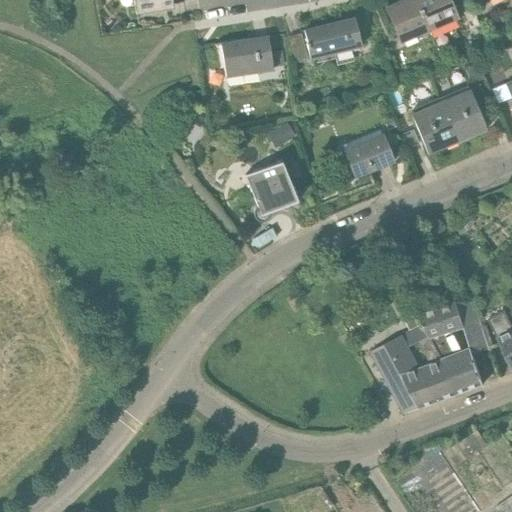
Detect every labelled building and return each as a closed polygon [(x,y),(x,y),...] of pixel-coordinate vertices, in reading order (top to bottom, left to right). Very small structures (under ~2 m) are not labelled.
[(134,0),(136,11),(172,5),(171,0),(134,0)] [(401,43),(429,31),(415,0),(402,0),(386,7),(401,43)] [(415,0),(429,31),(456,19),(448,0),(415,0)] [(304,31),(310,60),(361,48),(355,19),(304,31)] [(220,44),(226,79),(273,71),(268,37),(220,44)] [(472,84),(484,79),(474,55),(462,60),(472,84)] [(497,105),(508,101),(497,76),(486,81),(497,105)] [(439,98),(457,142),(486,130),(470,89),(468,90),(467,87),(439,98)] [(393,117),(406,112),(397,88),(384,93),(393,117)] [(427,154),(457,142),(439,98),(411,110),(412,113),(410,114),(427,154)] [(344,149),(343,149),(355,178),(394,162),(382,133),(379,135),(377,131),(342,145),(344,149)] [(412,131),(402,135),(407,148),(418,144),(412,131)] [(298,201),(281,160),(244,175),(257,207),(255,209),(253,212),(253,215),(255,218),(257,221),(260,222),(264,223),(267,222),(269,219),(274,215),(278,211),(283,208),(288,205),(298,201)] [(456,302),(421,314),(452,397),(484,385),(474,356),(490,349),(472,298),(457,303),(456,302)] [(511,367),(511,326),(505,312),(488,320),(497,339),(511,367)] [(403,336),(371,353),(404,414),(420,409),(452,397),(421,314),(417,315),(416,314),(406,319),(412,331),(403,336)] [(446,453),(455,467),(486,446),(477,432),(446,453)] [(511,511),(511,497),(493,510),(490,506),(481,511),(511,511)]
